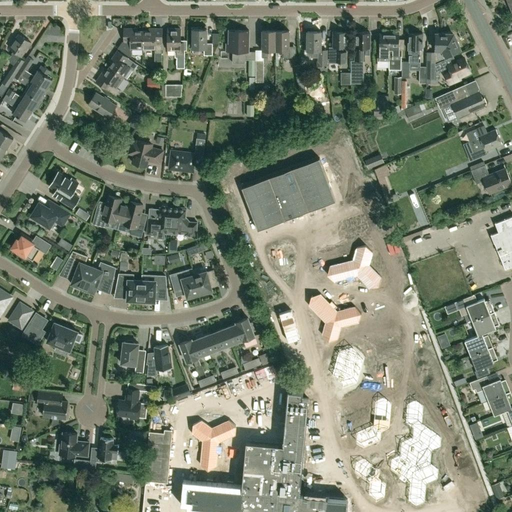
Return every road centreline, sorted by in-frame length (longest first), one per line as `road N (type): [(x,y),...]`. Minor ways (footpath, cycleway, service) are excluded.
road 1 (residential): [(110,316),(174,319),(232,302),(237,287),(202,198),(102,172),(40,140)]
road 2 (residential): [(151,8),(393,11),(428,0)]
road 3 (residential): [(97,313),(91,411),(110,316)]
